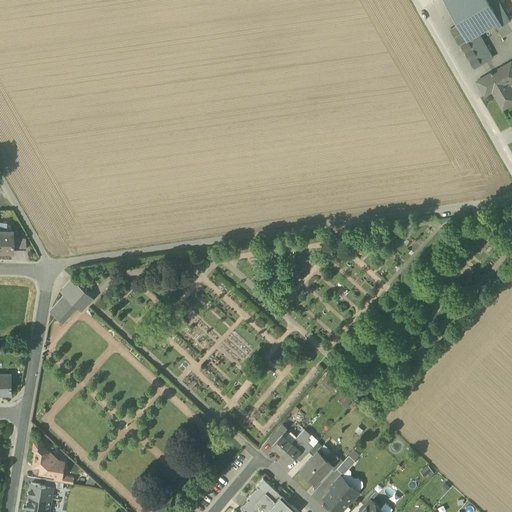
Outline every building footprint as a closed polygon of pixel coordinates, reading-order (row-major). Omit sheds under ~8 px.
[(495,23),(497,27),(503,23),(489,0),(443,0),(457,23),(466,39),(467,39),(479,32),(495,23)] [(498,0),(489,0),(503,23),(503,24),(507,21),(508,21),(507,20),(510,18),(498,0)] [(502,36),(511,30),(511,28),(507,21),(503,24),(497,27),(502,36)] [(474,67),(481,63),(467,39),(466,39),(457,23),(450,27),(460,44),(461,43),(474,67)] [(483,39),(479,32),(467,39),(481,63),(493,57),(486,45),(483,47),(480,41),(483,39)] [(490,86),(503,109),(511,103),(511,92),(508,86),(511,82),(511,60),(494,71),(493,69),(490,71),(491,73),(475,81),(481,91),(490,86)] [(0,220),(0,229),(11,230),(11,228),(10,226),(9,224),(6,222),(6,221),(0,220)] [(11,230),(0,229),(0,251),(12,251),(12,249),(11,237),(11,230)] [(25,236),(18,237),(18,249),(26,249),(25,236)] [(60,291),(62,292),(74,279),(72,277),(60,291)] [(62,292),(64,294),(77,305),(81,309),(85,305),(86,306),(90,301),(89,300),(92,296),(74,279),(62,292)] [(66,318),(77,305),(64,294),(50,311),(55,316),(56,316),(59,312),(66,318)] [(62,322),(66,318),(59,312),(56,316),(62,322)] [(0,393),(1,393),(1,395),(12,395),(11,379),(2,379),(2,374),(0,373),(0,393)] [(327,374),(322,380),(332,388),(337,383),(327,374)] [(338,398),(345,404),(353,396),(345,390),(338,398)] [(281,425),(272,435),(277,439),(282,432),(283,432),(285,429),(281,425)] [(308,450),(313,445),(308,441),(310,439),(308,437),(311,434),(304,428),(295,438),(292,441),(281,453),(290,461),(296,455),(301,449),(304,446),(308,450)] [(281,453),(292,441),(286,435),(283,432),(282,432),(277,439),(272,444),(281,453)] [(288,432),(286,435),(292,441),(295,438),(295,435),(291,432),(288,432)] [(218,442),(223,446),(230,437),(226,433),(218,442)] [(317,439),(311,434),(308,437),(310,439),(308,441),(313,445),(317,440),(317,439)] [(272,444),(277,439),(272,435),(267,440),(272,444)] [(56,474),(60,475),(60,474),(60,473),(63,471),(64,465),(62,462),(62,460),(55,459),(48,453),(49,450),(42,445),(43,442),(41,440),(38,440),(35,441),(34,448),(36,450),(33,466),(39,471),(56,474)] [(313,445),(308,450),(304,446),(301,449),(296,455),(300,459),(308,450),(313,454),(318,449),(322,445),(317,440),(313,445)] [(332,463),(332,462),(325,456),(318,449),(313,454),(301,467),(315,481),(330,465),(332,463)] [(331,449),(325,456),(332,462),(338,456),(331,449)] [(349,454),(343,460),(337,467),(343,473),(348,467),(355,460),(349,454)] [(334,470),(337,467),(343,460),(338,456),(332,462),(332,463),(330,465),(334,470)] [(343,473),(342,475),(358,490),(363,484),(363,480),(358,476),(354,476),(351,474),(351,469),(348,467),(343,473)] [(64,481),(73,483),(74,476),(60,474),(60,475),(56,474),(55,480),(64,481)] [(324,497),(340,511),(358,490),(342,475),(341,475),(331,486),(333,487),(324,497)] [(247,498),(248,499),(260,510),(264,506),(265,508),(267,506),(273,511),(274,511),(286,499),(263,477),(256,485),(258,487),(256,488),(251,493),(247,498)] [(46,479),(45,484),(53,486),(63,487),(64,481),(55,480),(46,479)] [(53,486),(45,484),(31,482),(29,494),(51,497),(53,486)] [(249,492),(251,493),(256,488),(258,487),(256,485),(249,492)] [(361,500),(365,505),(371,498),(371,499),(378,492),(373,487),(361,500)] [(48,511),(51,497),(29,494),(26,510),(40,511),(48,511)] [(385,511),(371,499),(371,498),(365,505),(358,511),(385,511)] [(258,511),(260,510),(248,499),(241,507),(246,511),(258,511)] [(292,504),(290,506),(285,501),(287,500),(286,499),(274,511),(297,511),(299,510),(292,504)]
